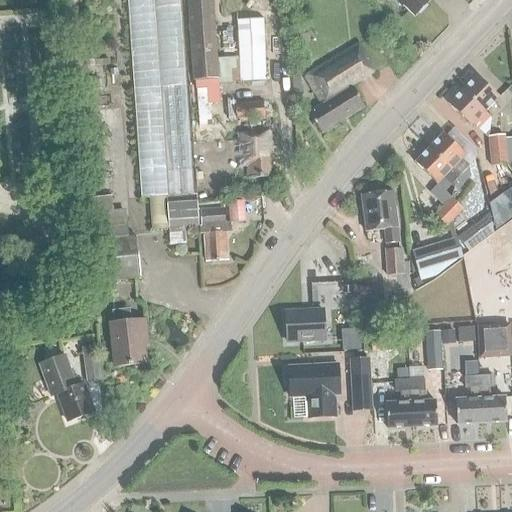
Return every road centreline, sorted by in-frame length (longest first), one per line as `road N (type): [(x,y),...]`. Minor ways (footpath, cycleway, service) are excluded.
road 1 (tertiary): [(179,393),(349,164),(500,0)]
road 2 (residential): [(179,393),(219,430),(305,467),(368,473),(511,463)]
road 3 (tertiary): [(66,511),(101,484),(179,393)]
